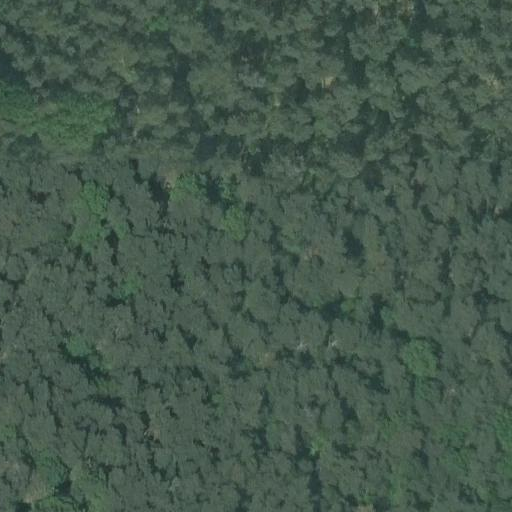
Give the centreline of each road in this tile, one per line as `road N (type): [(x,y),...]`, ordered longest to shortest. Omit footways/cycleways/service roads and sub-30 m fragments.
road 1 (track): [(0,52),(511,435)]
road 2 (track): [(437,382),(431,511)]
